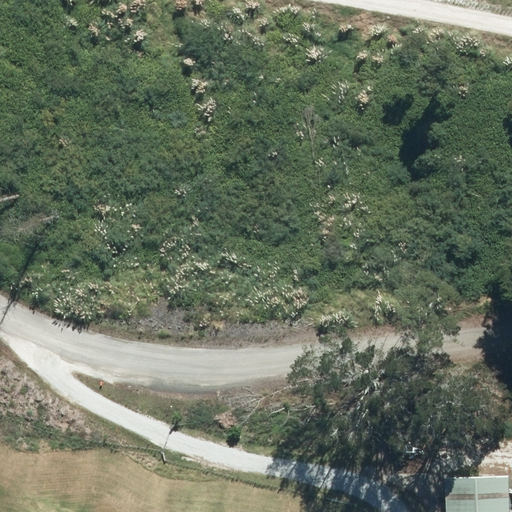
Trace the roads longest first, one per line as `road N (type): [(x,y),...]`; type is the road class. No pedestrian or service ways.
road 1 (unclassified): [(0,309),(178,363),(330,362),(511,333)]
road 2 (track): [(362,0),(511,30)]
